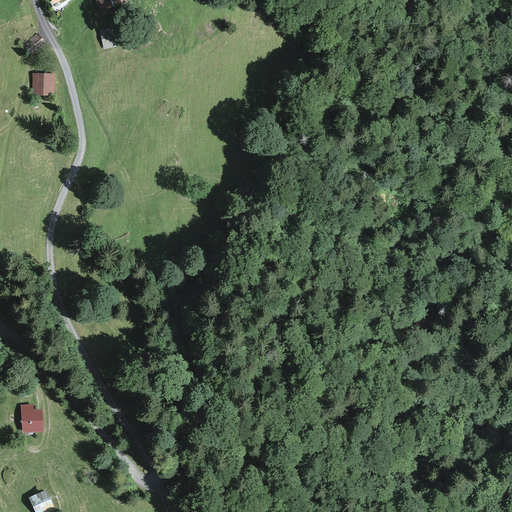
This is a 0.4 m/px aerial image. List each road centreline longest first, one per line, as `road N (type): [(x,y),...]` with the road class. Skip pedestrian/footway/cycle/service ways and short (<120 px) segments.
road 1 (track): [(36,0),(79,120),(77,158),(49,235),(51,263),(70,326),(173,511)]
road 2 (track): [(169,501),(0,321)]
